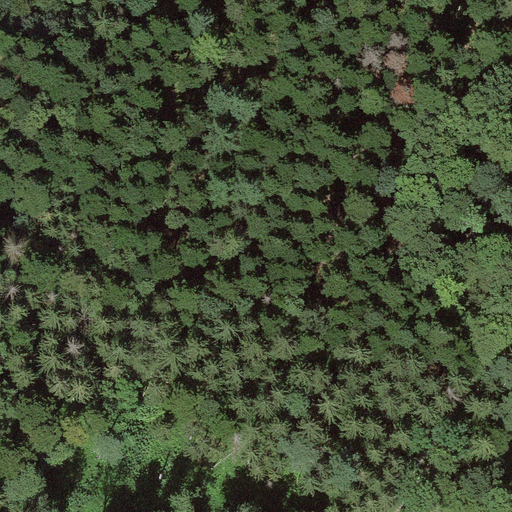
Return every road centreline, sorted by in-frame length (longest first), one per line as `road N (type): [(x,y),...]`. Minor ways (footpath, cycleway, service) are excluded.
road 1 (track): [(0,409),(175,424),(511,431)]
road 2 (track): [(388,511),(511,326)]
